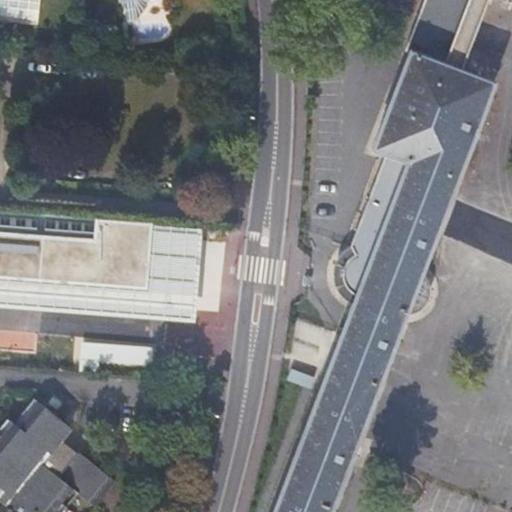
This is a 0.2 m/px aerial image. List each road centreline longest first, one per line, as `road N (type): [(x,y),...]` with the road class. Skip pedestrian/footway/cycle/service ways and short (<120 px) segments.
road 1 (tertiary): [(226,511),(260,360),(276,231),(286,75),(279,0)]
road 2 (tertiary): [(264,0),(264,175),(233,420),(211,511)]
road 3 (unknown): [(255,227),(15,193),(3,171),(11,92),(0,67)]
